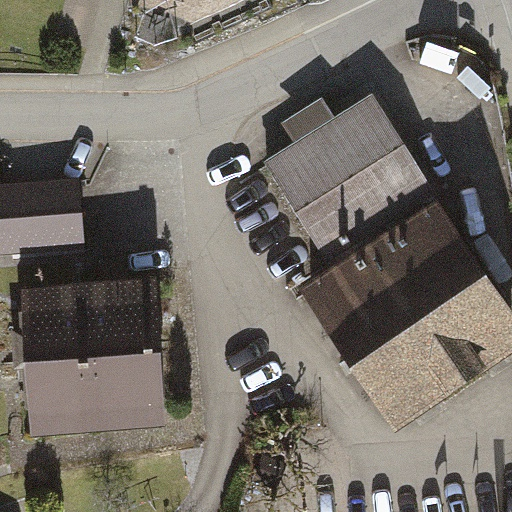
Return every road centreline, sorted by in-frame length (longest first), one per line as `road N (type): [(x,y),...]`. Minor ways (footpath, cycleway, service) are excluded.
road 1 (residential): [(196,110),(234,403),(294,447),(475,472)]
road 2 (residential): [(441,0),(196,110)]
road 3 (residential): [(196,110),(0,117)]
